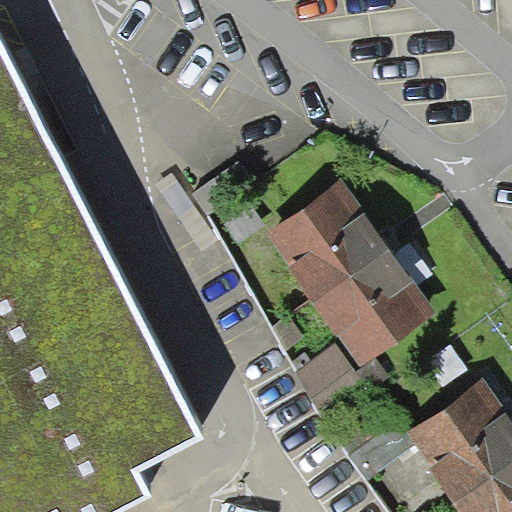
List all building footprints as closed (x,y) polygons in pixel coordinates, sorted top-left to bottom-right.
[(0,511),(121,511),(152,496),(140,472),(205,437),(0,38),(0,511)] [(314,301),(389,248),(341,180),(266,234),(314,301)] [(436,314),(389,248),(314,301),(361,367),(376,357),(436,314)] [(389,376),(376,357),(361,367),(356,371),(336,343),(294,372),(327,418),(389,376)] [(406,400),(389,376),(327,418),(343,444),(400,404),(406,400)] [(454,502),(511,461),(511,421),(483,380),(416,427),(406,434),(414,445),(454,502)] [(416,427),(400,404),(343,444),(367,478),(414,445),(406,434),(416,427)] [(511,511),(511,461),(454,502),(461,511),(511,511)]
